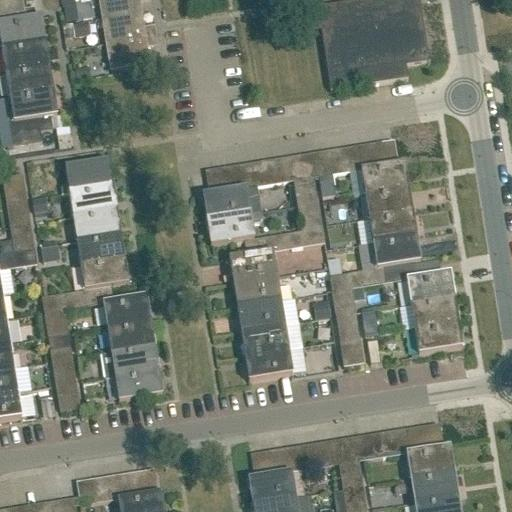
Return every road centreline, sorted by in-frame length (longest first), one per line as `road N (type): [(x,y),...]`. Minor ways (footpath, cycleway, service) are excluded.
road 1 (residential): [(0,462),(511,380)]
road 2 (residential): [(476,97),(220,138),(201,21)]
road 3 (unclassified): [(511,330),(476,97)]
